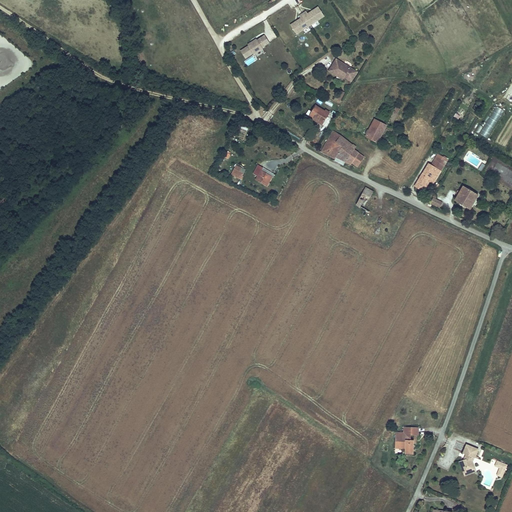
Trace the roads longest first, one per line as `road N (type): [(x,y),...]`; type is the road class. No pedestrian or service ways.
road 1 (unclassified): [(507,246),(407,511)]
road 2 (track): [(255,119),(104,79),(0,7)]
road 3 (unclassified): [(507,246),(340,169),(255,119)]
